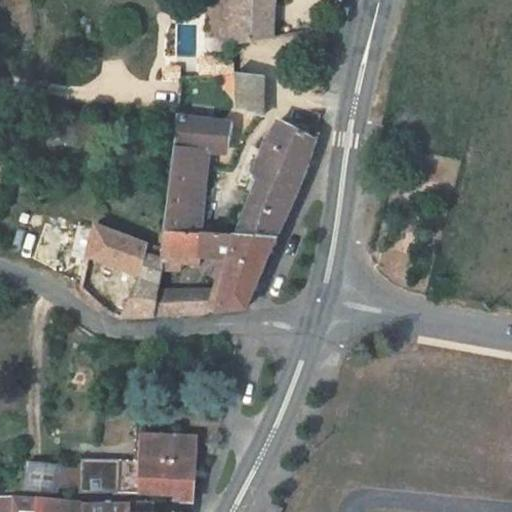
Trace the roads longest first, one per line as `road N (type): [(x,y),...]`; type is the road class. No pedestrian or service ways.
road 1 (unclassified): [(311,330),(252,322),(111,329),(0,268)]
road 2 (secondary): [(319,296),(379,0)]
road 3 (secondary): [(231,511),(311,330)]
road 4 (residential): [(511,337),(319,296)]
road 5 (track): [(53,292),(41,312),(36,445)]
